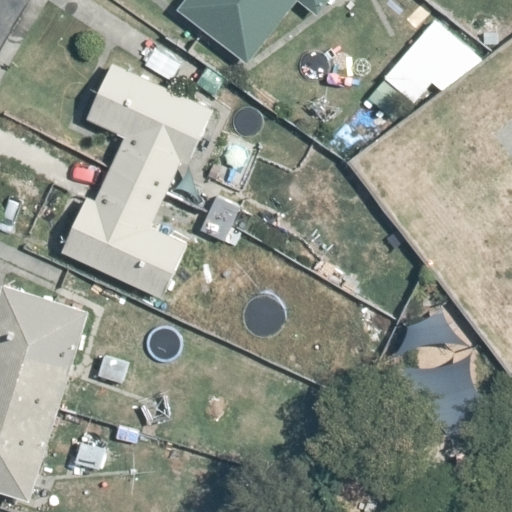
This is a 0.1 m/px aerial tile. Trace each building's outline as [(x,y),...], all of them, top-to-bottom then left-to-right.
[(190,0),(182,11),(256,65),(304,0),(318,11),(325,0),(190,0)] [(481,55),(436,15),(366,94),(398,123),(435,81),(448,93),(481,55)] [(217,110),(115,62),(90,115),(130,134),(100,198),(93,195),(67,251),(167,298),(194,241),(156,224),(188,157),(194,160),(217,110)] [(245,201),(219,190),(202,232),(229,242),(245,201)] [(91,312),(7,286),(0,308),(0,488),(34,499),(91,312)]
